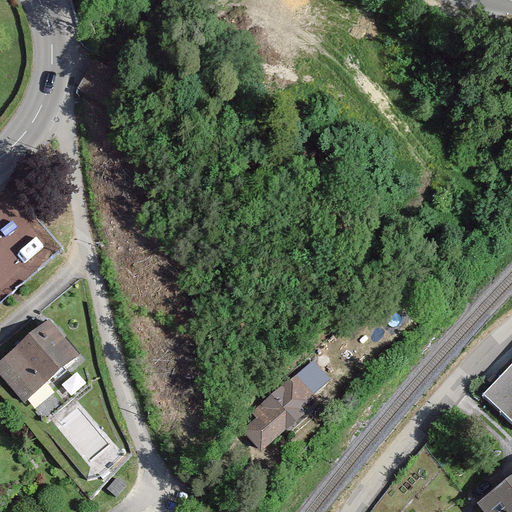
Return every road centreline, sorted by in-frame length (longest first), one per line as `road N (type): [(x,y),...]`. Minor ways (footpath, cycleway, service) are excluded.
road 1 (residential): [(116,511),(147,487),(150,453),(122,379),(103,283),(45,94)]
road 2 (residential): [(511,321),(351,511)]
